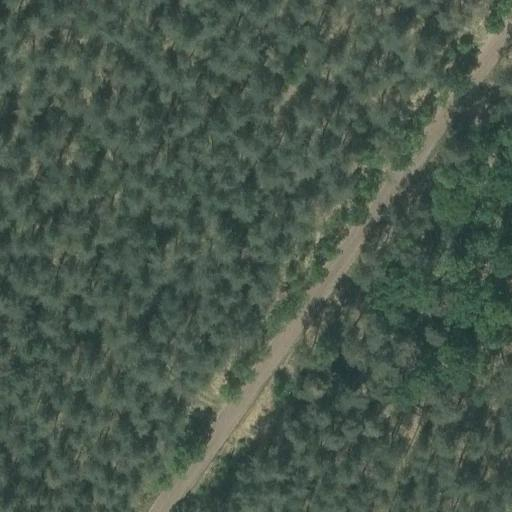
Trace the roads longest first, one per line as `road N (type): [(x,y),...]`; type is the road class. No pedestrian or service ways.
road 1 (track): [(511,26),(226,418)]
road 2 (track): [(226,418),(336,427),(511,382)]
road 3 (track): [(0,267),(226,418)]
